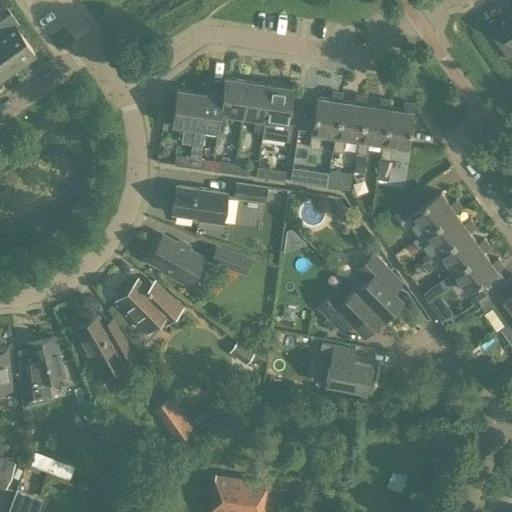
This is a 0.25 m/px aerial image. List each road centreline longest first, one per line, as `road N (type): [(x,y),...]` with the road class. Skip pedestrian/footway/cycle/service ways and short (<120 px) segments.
road 1 (residential): [(123,89),(214,33),(353,56),(418,22)]
road 2 (residential): [(0,299),(51,290),(105,249),(121,223),(137,152),(123,89)]
road 3 (residential): [(505,421),(435,331),(391,360)]
road 4 (residential): [(485,113),(446,143),(511,233)]
